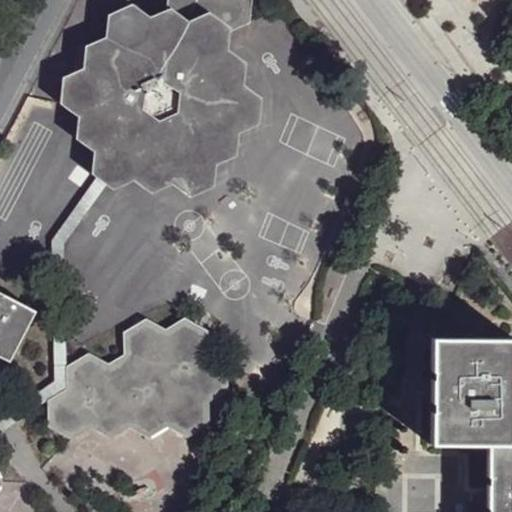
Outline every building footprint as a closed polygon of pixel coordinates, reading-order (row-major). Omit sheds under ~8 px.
[(178,0),(176,17),(163,22),(141,9),(117,19),(116,39),(90,53),(87,71),(64,79),(63,103),(80,114),(77,140),(96,151),(94,172),(104,176),(118,185),(140,174),(159,187),(175,180),(196,195),(219,183),(220,163),(238,157),(242,133),(269,120),(269,95),(254,87),(253,63),(237,57),(238,32),(259,23),(260,0),(178,0)] [(55,379),(0,419),(0,439),(48,404),(68,392),(70,365),(73,357),(67,253),(118,185),(104,176),(55,245),(55,379)] [(0,351),(11,358),(39,306),(0,282),(0,351)] [(68,392),(48,404),(51,425),(77,442),(99,427),(118,440),(135,425),(160,439),(181,426),(200,437),(222,422),(220,398),(240,386),(240,361),(226,355),(223,332),(198,318),(176,332),(153,320),(124,333),(125,347),(112,357),(90,352),(73,357),(70,365),(68,392)] [(511,511),(511,336),(442,337),(441,441),(499,443),(498,511),(511,511)] [(0,511),(3,511),(0,505),(0,493),(8,484),(0,467),(0,511)]
